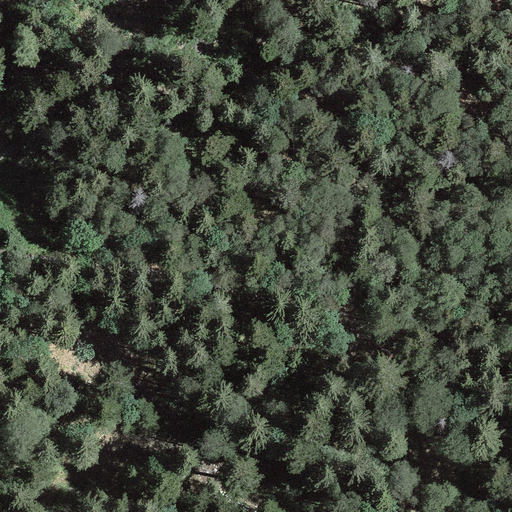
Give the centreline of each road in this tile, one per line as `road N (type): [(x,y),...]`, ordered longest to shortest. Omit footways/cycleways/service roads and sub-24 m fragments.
road 1 (track): [(511,435),(344,318),(295,299),(209,278),(0,257)]
road 2 (track): [(0,156),(151,69),(202,0)]
